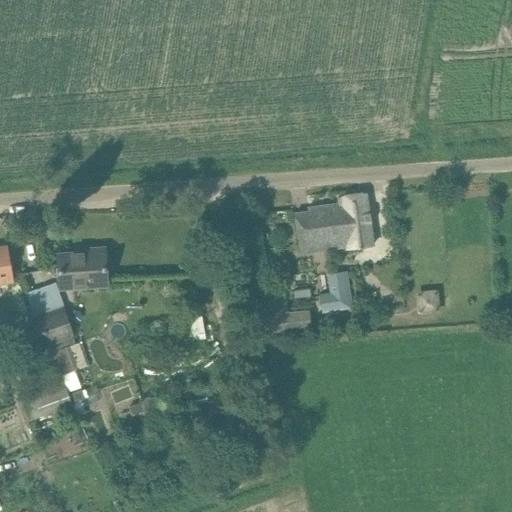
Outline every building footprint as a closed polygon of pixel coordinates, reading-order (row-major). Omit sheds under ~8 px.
[(294,214),(297,233),(300,255),(346,248),(346,250),(373,246),(365,194),(338,198),(338,204),(307,208),(308,212),(294,214)] [(179,294),(203,292),(200,244),(152,248),(154,272),(177,270),(179,294)] [(0,248),(0,283),(13,282),(7,247),(0,248)] [(60,289),(106,286),(105,269),(104,249),(81,250),(81,253),(58,255),(60,289)] [(322,313),(349,309),(344,273),(329,275),(331,294),(319,295),(322,313)] [(34,312),(64,304),(57,281),(28,289),(34,312)] [(305,289),(294,290),(294,293),(295,298),(304,297),(310,296),(309,288),(305,289)] [(269,298),(271,334),(307,330),(305,311),(288,313),(286,297),(269,298)] [(64,308),(34,319),(40,335),(45,348),(49,347),(49,348),(74,338),(64,309),(64,308)] [(60,375),(87,366),(80,343),(52,352),(60,375)] [(62,380),(39,388),(37,382),(24,386),(26,393),(20,395),(29,420),(71,405),(62,380)] [(80,389),(71,392),(72,397),(74,401),(83,397),(82,393),(80,389)] [(73,402),(72,403),(77,416),(83,414),(85,413),(82,406),(83,406),(80,399),(73,402)]
